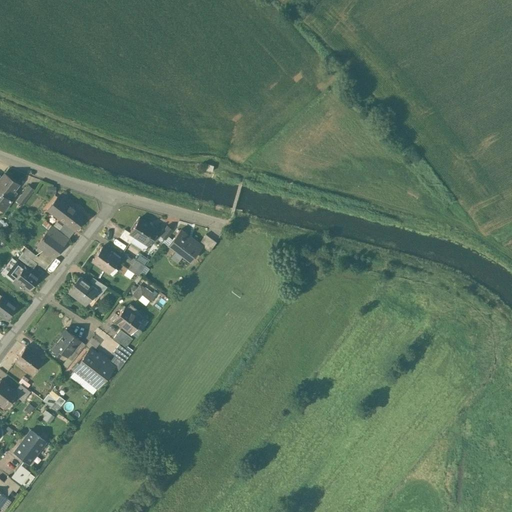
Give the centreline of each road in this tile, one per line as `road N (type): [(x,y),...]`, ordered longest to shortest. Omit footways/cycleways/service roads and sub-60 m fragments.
road 1 (residential): [(116,196),(0,356)]
road 2 (residential): [(0,156),(116,196)]
